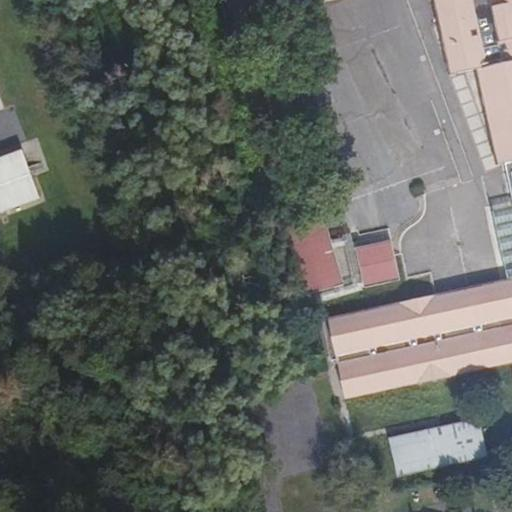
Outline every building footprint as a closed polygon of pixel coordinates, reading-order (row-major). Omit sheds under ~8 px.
[(511,0),(432,0),(446,67),(473,62),(493,157),(503,155),(511,198),(511,269),(503,272),(324,311),(342,393),(508,359),(511,375),(511,0)] [(0,160),(0,212),(40,197),(24,152),(0,160)] [(511,269),(511,198),(489,203),(503,272),(511,269)] [(363,286),(400,278),(392,239),(355,247),(363,286)] [(435,418),(433,408),(418,411),(421,422),(423,431),(437,428),(435,418)] [(482,449),(474,411),(435,418),(437,428),(423,431),(421,422),(382,430),(390,467),(482,449)]
